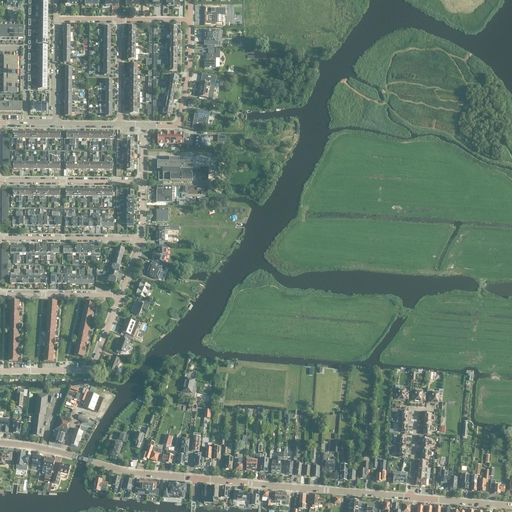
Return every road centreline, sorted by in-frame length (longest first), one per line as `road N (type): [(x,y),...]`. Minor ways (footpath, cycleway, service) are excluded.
road 1 (unclassified): [(410,497),(196,478)]
road 2 (unclassified): [(196,478),(122,471),(0,443)]
road 3 (residential): [(0,371),(90,369),(120,295)]
road 4 (residential): [(0,180),(143,181)]
road 5 (residential): [(141,239),(0,238)]
road 6 (residential): [(143,124),(179,120),(190,20)]
road 7 (residential): [(120,295),(0,294)]
